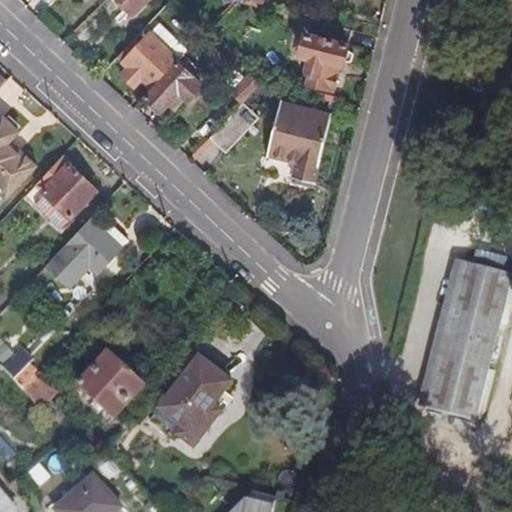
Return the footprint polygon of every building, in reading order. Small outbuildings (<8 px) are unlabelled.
[(120,0),(134,13),(147,0),(120,0)] [(345,64),(353,30),(312,20),(304,53),(315,56),(309,82),(333,88),(339,62),(345,64)] [(141,81),(152,90),(177,62),(148,37),(135,26),(110,53),(123,64),(129,68),(121,76),(135,88),(141,81)] [(224,42),(211,26),(202,36),(215,50),(224,42)] [(187,101),(202,86),(177,62),(152,90),(145,98),(161,112),(179,93),(187,101)] [(242,103),(259,84),(249,72),(227,95),(239,106),(242,103)] [(225,154),(258,118),(242,103),(239,106),(208,139),(225,154)] [(319,186),(335,117),(286,106),(274,158),(303,165),(299,181),(319,186)] [(0,193),(6,199),(36,166),(19,151),(17,154),(7,145),(10,142),(19,132),(3,118),(0,120),(0,193)] [(17,154),(19,151),(10,142),(7,145),(17,154)] [(96,191),(61,158),(36,185),(45,194),(35,205),(60,228),(96,191)] [(91,220),(46,267),(69,289),(90,268),(97,275),(121,249),(128,241),(108,223),(102,230),(91,220)] [(470,421),(500,280),(452,269),(422,411),(470,421)] [(0,359),(4,364),(13,356),(4,347),(0,350),(0,359)] [(15,382),(32,364),(20,352),(4,370),(15,382)] [(115,421),(144,390),(109,357),(80,389),(115,421)] [(193,433),(232,381),(201,357),(161,409),(193,433)] [(24,393),(44,371),(41,369),(21,389),(24,393)] [(63,390),(44,371),(24,393),(42,414),(62,391),(63,390)] [(0,456),(10,464),(20,451),(0,436),(0,456)] [(134,468),(116,448),(110,457),(126,475),(134,468)] [(116,511),(121,508),(94,479),(58,511),(116,511)] [(8,511),(16,505),(0,487),(0,511),(8,511)] [(236,511),(274,511),(277,501),(254,495),(236,511)]
